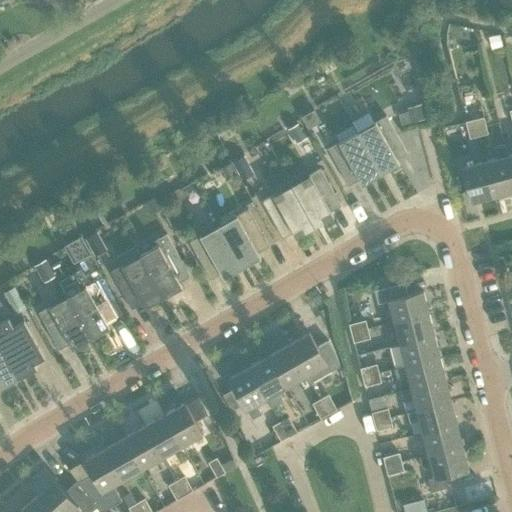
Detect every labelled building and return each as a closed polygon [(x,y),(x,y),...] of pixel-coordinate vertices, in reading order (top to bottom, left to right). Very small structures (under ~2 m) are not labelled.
[(424,104),(418,89),(403,95),(409,110),(424,104)] [(357,131),(380,174),(399,163),(396,158),(407,151),(386,114),(357,131)] [(474,119),(478,135),(488,133),(484,116),(474,119)] [(326,133),(318,119),(308,124),(316,138),(326,133)] [(470,138),(478,135),(474,119),(465,121),(470,138)] [(306,136),(298,122),(288,127),(296,142),(306,136)] [(362,184),(380,174),(357,131),(327,147),(348,184),(359,178),(362,184)] [(511,174),(507,155),(508,154),(504,142),(495,145),(498,157),(485,160),(494,195),(511,189),(511,174)] [(253,172),(244,154),(233,160),(242,178),(253,172)] [(471,200),(494,195),(485,160),(462,166),(471,200)] [(227,179),(236,174),(231,163),(221,168),(227,179)] [(291,184),(314,227),(333,216),(330,210),(341,204),(320,167),(291,184)] [(296,237),(314,227),(291,184),(261,200),(282,237),(293,231),(296,237)] [(150,215),(161,209),(156,200),(145,207),(150,215)] [(63,218),(58,208),(46,214),(52,224),(63,218)] [(218,224),(242,267),(261,257),(258,251),(268,245),(247,208),(218,224)] [(224,278),(242,267),(218,224),(189,241),(210,278),(220,272),(224,278)] [(103,239),(98,231),(86,237),(91,246),(103,239)] [(157,245),(141,254),(139,255),(163,297),(182,287),(179,281),(190,275),(169,238),(167,233),(155,239),(157,245)] [(90,252),(81,235),(64,245),(73,262),(90,252)] [(139,255),(141,254),(136,245),(117,255),(122,264),(110,271),(131,308),(142,302),(145,308),(163,297),(139,255)] [(63,265),(56,252),(35,264),(44,281),(55,275),(53,271),(63,265)] [(67,295),(91,338),(110,327),(106,322),(117,316),(96,279),(67,295)] [(26,306),(15,286),(4,292),(15,312),(26,306)] [(388,298),(394,321),(429,312),(423,289),(388,298)] [(72,348),(91,338),(67,295),(38,311),(59,348),(69,342),(72,348)] [(351,332),(368,328),(366,319),(363,320),(359,302),(346,305),(351,323),(349,323),(351,332)] [(394,321),(400,343),(434,334),(429,312),(394,321)] [(0,345),(18,378),(37,368),(34,362),(45,356),(24,319),(12,325),(7,316),(0,319),(0,345)] [(370,338),(368,328),(351,332),(354,342),(370,338)] [(288,343),(306,374),(327,362),(309,331),(288,343)] [(434,334),(400,343),(405,365),(440,356),(434,334)] [(269,354),(286,385),(306,374),(288,343),(269,354)] [(0,388),(18,378),(0,345),(0,388)] [(278,390),(286,385),(269,354),(249,366),(266,396),(268,396),(273,406),(284,400),(278,390)] [(408,374),(411,387),(445,378),(440,356),(405,365),(394,368),(396,377),(408,374)] [(363,376),(379,372),(377,363),(360,367),(363,376)] [(246,408),(266,396),(249,366),(228,377),(246,408)] [(381,381),(379,372),(363,376),(365,385),(381,381)] [(417,409),(451,401),(445,378),(411,387),(417,409)] [(319,398),(328,413),(336,408),(328,393),(319,398)] [(164,413),(182,444),(202,432),(195,419),(207,413),(197,395),(185,402),(164,413)] [(320,417),(328,413),(319,398),(312,402),(320,417)] [(457,423),(451,401),(417,409),(407,411),(409,421),(419,418),(422,432),(457,423)] [(371,412),(374,420),(390,416),(388,407),(371,412)] [(145,425),(162,455),(182,444),(164,413),(145,425)] [(280,421),(288,435),(297,430),(289,416),(280,421)] [(390,416),(374,420),(376,430),(393,425),(390,416)] [(280,440),(288,435),(280,421),(272,425),(280,440)] [(428,454),(462,445),(457,423),(422,432),(428,453),(428,454)] [(142,467),(162,455),(145,425),(125,436),(142,467)] [(123,478),(142,467),(125,436),(105,447),(123,478)] [(468,468),(462,445),(428,454),(428,453),(418,455),(421,466),(431,464),(434,476),(428,478),(431,490),(451,484),(448,473),(468,468)] [(113,483),(123,478),(105,447),(84,459),(92,473),(79,481),(101,511),(122,499),(113,483)] [(383,456),(385,465),(402,461),(399,452),(383,456)] [(216,476),(225,471),(217,457),(208,461),(216,476)] [(402,461),(385,465),(388,474),(404,470),(402,461)] [(176,480),(184,494),(193,489),(184,475),(176,480)] [(54,479),(37,494),(52,511),(70,511),(77,506),(83,511),(90,511),(97,506),(74,482),(65,490),(54,479)] [(177,499),(184,494),(176,480),(168,484),(177,499)] [(52,511),(37,494),(20,510),(21,511),(52,511)] [(136,502),(141,511),(152,511),(153,511),(145,497),(136,502)] [(131,511),(141,511),(136,502),(128,506),(131,511)]
